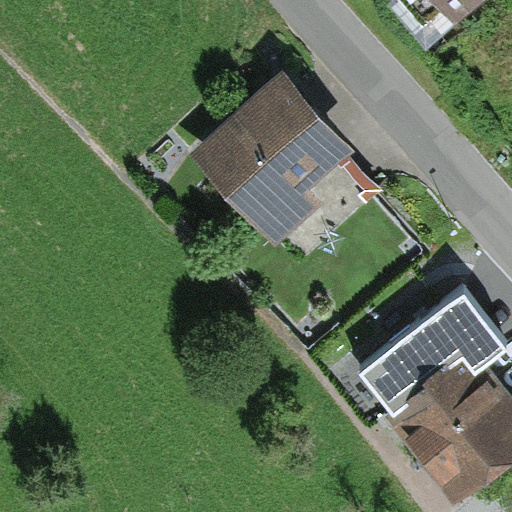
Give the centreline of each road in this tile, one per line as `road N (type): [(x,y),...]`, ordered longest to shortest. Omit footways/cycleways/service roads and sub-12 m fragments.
road 1 (unclassified): [(511,237),(304,0)]
road 2 (residential): [(310,353),(316,372),(434,511)]
